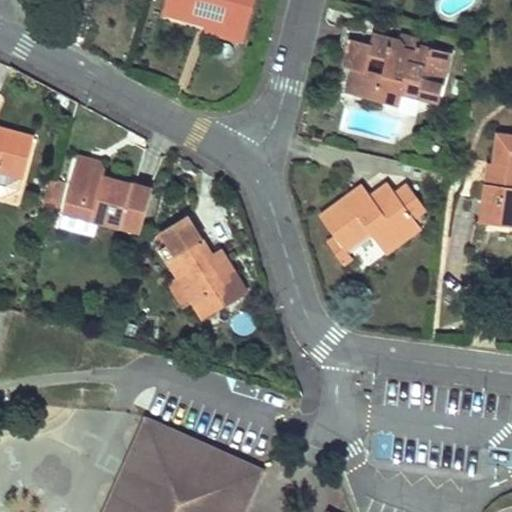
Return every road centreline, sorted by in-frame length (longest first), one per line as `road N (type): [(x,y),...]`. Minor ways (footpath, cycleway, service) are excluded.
road 1 (residential): [(511,374),(349,355),(316,339),(269,199),(239,159)]
road 2 (residential): [(239,159),(0,25)]
road 3 (residential): [(239,159),(274,115),(307,0)]
